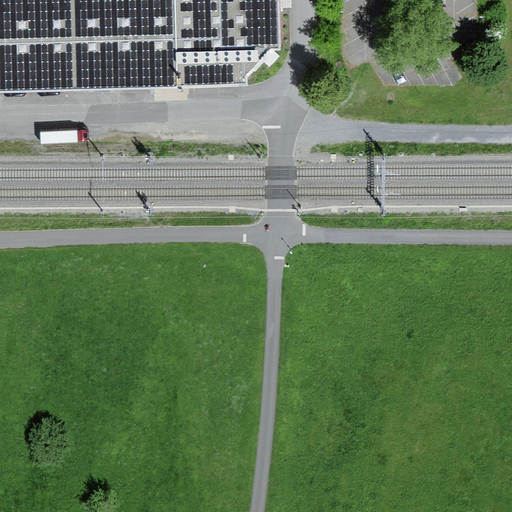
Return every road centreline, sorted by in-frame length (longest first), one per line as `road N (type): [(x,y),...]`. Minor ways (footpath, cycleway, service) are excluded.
road 1 (track): [(511,220),(339,222),(273,214),(157,236),(0,235)]
road 2 (track): [(259,511),(273,214),(289,115)]
